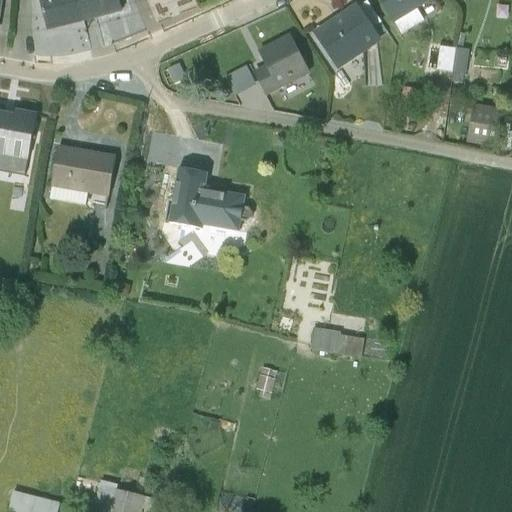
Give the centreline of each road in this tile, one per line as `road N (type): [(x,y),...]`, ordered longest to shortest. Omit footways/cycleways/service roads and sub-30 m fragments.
road 1 (residential): [(139,54),(155,90),(170,101),(511,165)]
road 2 (residential): [(0,65),(71,71),(139,54)]
road 3 (residential): [(139,54),(260,0)]
